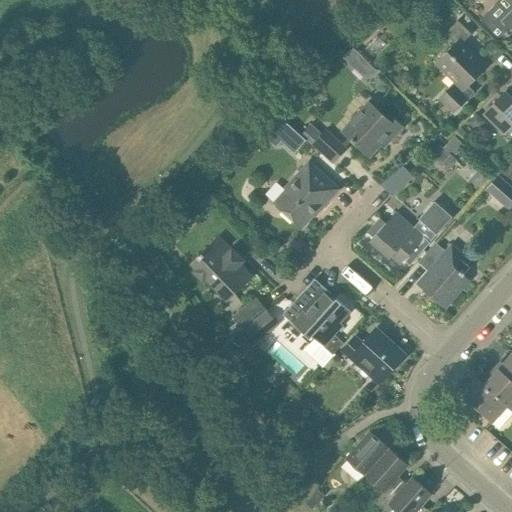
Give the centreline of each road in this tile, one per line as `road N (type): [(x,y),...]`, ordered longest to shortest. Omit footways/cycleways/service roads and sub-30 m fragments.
road 1 (unclassified): [(511,511),(424,426),(427,375),(449,349)]
road 2 (residential): [(449,349),(328,244)]
